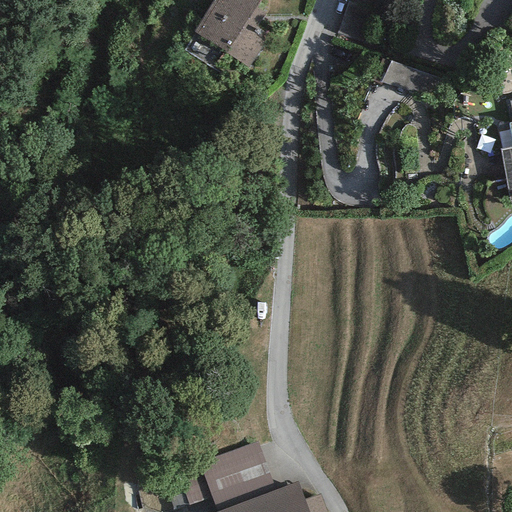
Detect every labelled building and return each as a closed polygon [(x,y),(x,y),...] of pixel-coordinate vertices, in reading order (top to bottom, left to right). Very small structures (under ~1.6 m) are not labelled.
[(259,0),(213,0),(193,32),(248,68),(264,42),(251,34),(241,27),(258,2),(259,0)] [(347,0),(340,31),(367,38),(375,6),(347,0)] [(268,9),(258,2),(241,27),(251,34),(268,9)] [(390,67),(382,89),(408,98),(415,76),(390,67)] [(410,99),(432,104),(437,85),(416,79),(410,99)] [(511,122),(509,123),(511,140),(511,147),(499,150),(510,202),(511,201),(511,122)] [(257,441),(199,462),(202,471),(179,480),(189,505),(212,497),(217,511),(275,490),(257,441)] [(217,511),(214,511),(308,511),(304,500),(297,481),(275,490),(217,511)] [(326,511),(320,494),(304,500),(308,511),(326,511)]
